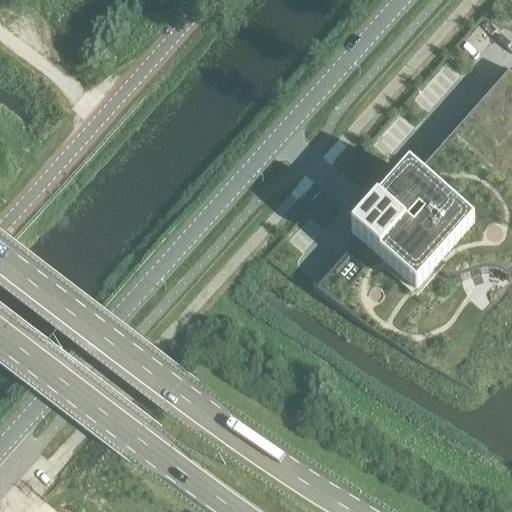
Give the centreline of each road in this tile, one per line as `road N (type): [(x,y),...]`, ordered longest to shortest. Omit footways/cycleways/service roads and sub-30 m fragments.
road 1 (track): [(15,511),(474,0)]
road 2 (tertiary): [(0,446),(402,0)]
road 3 (primary): [(351,511),(184,400),(0,259)]
road 4 (unclassified): [(0,229),(205,0)]
road 5 (primary): [(0,335),(240,511)]
